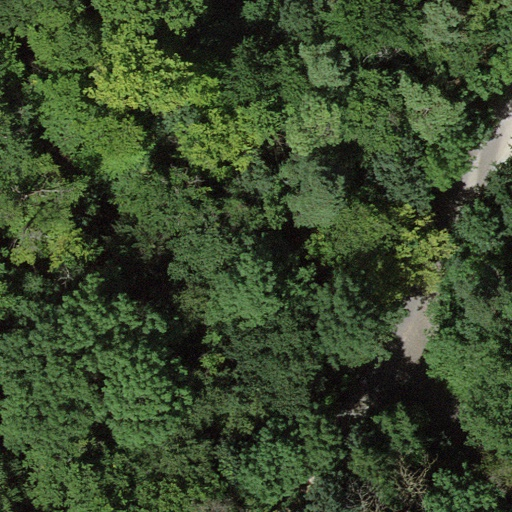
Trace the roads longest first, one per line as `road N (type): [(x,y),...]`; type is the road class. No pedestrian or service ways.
road 1 (track): [(511,148),(446,221),(390,351),(291,511)]
road 2 (track): [(390,351),(511,496)]
